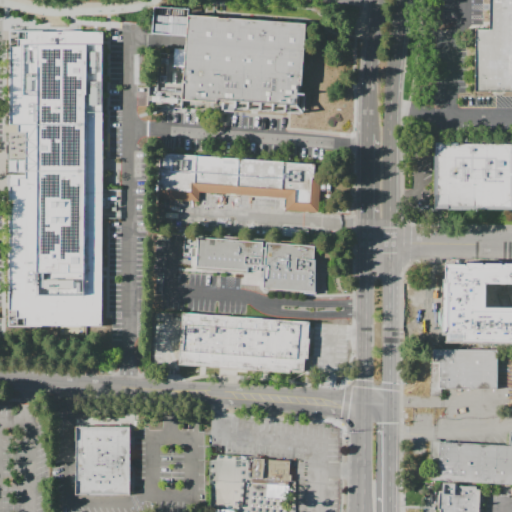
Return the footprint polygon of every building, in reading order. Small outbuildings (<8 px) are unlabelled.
[(489,0),(511,0),(511,92),(497,92),(475,92),(475,29),(489,29),(489,23),(489,0)] [(194,18),(312,27),(304,109),(213,104),(201,103),(189,102),(194,18)] [(43,30),(43,32),(62,32),(63,31),(82,31),(82,32),(103,32),(101,326),(7,326),(8,180),(8,175),(26,175),(26,132),(18,132),(18,125),(8,125),(9,30),(43,30)] [(160,70),(151,70),(149,106),(183,108),(184,94),(159,92),(160,70)] [(511,144),(511,211),(438,211),(438,144),(511,144)] [(161,153),(314,164),(313,178),(320,179),(318,211),(285,209),(286,198),(200,192),(199,202),(157,199),(161,153)] [(199,238),(318,246),(315,292),(263,289),(264,286),(265,272),(242,270),(197,267),(199,238)] [(511,279),(511,344),(436,344),(437,279),(511,279)] [(187,315),(313,323),(309,373),(237,368),(219,367),(183,365),(187,315)] [(500,351),(500,389),(442,388),(443,363),(436,362),(437,350),(500,351)] [(77,496),(77,428),(133,428),(133,496),(77,496)] [(511,484),(440,481),(442,442),(511,446),(511,484)] [(252,460),(289,463),(288,482),(251,479),(252,460)] [(439,511),(440,511),(437,511),(438,491),(442,491),(442,483),(456,484),(456,486),(477,487),(477,491),(480,491),(478,511),(439,511)]
